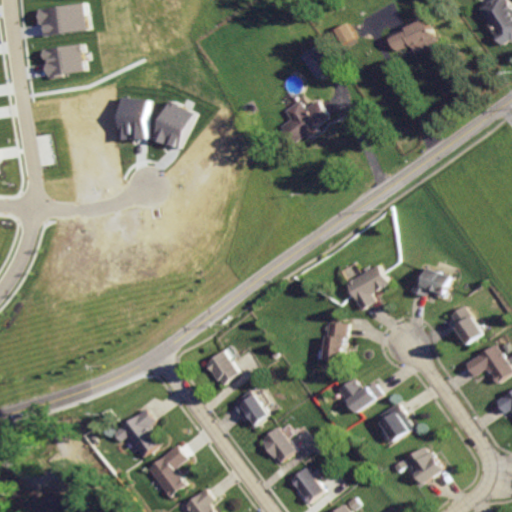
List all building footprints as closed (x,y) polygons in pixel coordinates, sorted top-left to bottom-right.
[(511,0),(499,0),(487,8),(497,23),(494,24),(507,44),(511,40),(511,0)] [(42,9),(44,23),(47,23),(48,35),(96,29),(92,2),(42,9)] [(396,34),(402,50),(417,44),(419,50),(442,40),(432,16),(411,24),(412,27),(404,30),(396,34)] [(353,21),(339,28),(348,44),(361,37),(353,21)] [(318,79),(337,69),(324,45),(306,54),(318,79)] [(320,101),(308,109),(302,99),(286,110),(293,119),(282,127),(295,145),(305,138),(304,136),(325,120),(331,116),(320,101)] [(352,283),(369,309),(381,301),(376,293),(391,283),(379,264),(352,283)] [(422,267),(415,291),(428,296),(430,291),(445,296),(452,277),(422,267)] [(465,304),(450,317),(470,343),(486,331),(465,304)] [(337,323),(336,363),(353,364),(354,351),(357,351),(357,337),(354,337),(355,324),(337,323)] [(511,368),(493,343),(466,364),(477,377),(488,368),(499,382),(511,372),(511,368)] [(231,352),(213,364),(225,380),(228,379),(232,385),(247,375),(231,352)] [(363,380),(348,391),(366,414),(390,396),(381,384),(371,392),(363,380)] [(265,389),(242,405),(251,418),(255,415),(265,429),(284,416),(265,389)] [(511,391),(498,401),(506,413),(511,408),(511,391)] [(403,403),(385,417),(403,441),(420,428),(411,417),(413,415),(403,403)] [(149,408),(115,432),(123,444),(130,439),(143,457),(162,443),(150,426),(158,421),(149,408)] [(289,430),(272,441),(283,458),(286,456),(290,462),(304,452),(289,430)] [(179,444),(148,468),(171,498),(190,484),(177,468),(190,458),(179,444)] [(431,447),(413,460),(431,484),(452,469),(443,456),(440,459),(431,447)] [(79,460),(77,461),(63,472),(83,497),(98,484),(79,460)] [(317,467),(300,480),(319,504),(335,492),(317,467)] [(207,487),(183,506),(187,511),(220,511),(212,502),(216,498),(207,487)] [(364,497),(343,511),(361,511),(370,504),(364,497)]
